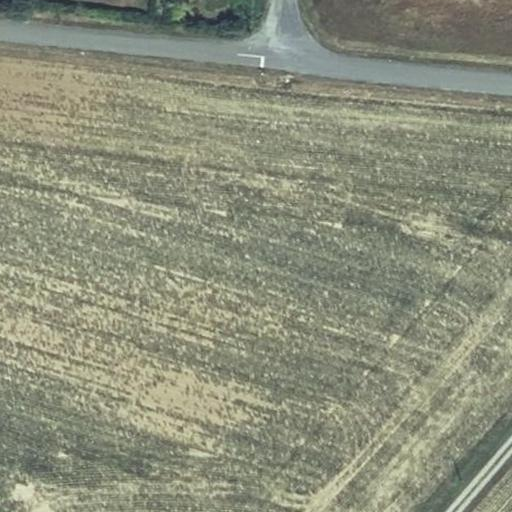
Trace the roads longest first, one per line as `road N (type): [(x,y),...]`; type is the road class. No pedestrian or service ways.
road 1 (residential): [(0,23),(278,50)]
road 2 (residential): [(278,50),(511,76)]
